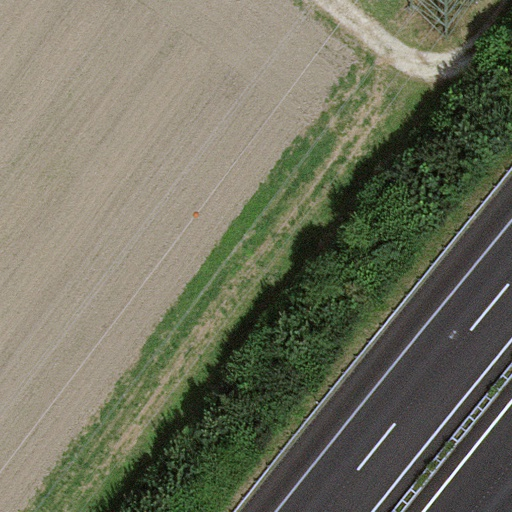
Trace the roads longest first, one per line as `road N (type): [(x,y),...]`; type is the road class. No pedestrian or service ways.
road 1 (motorway): [(511,281),(325,511)]
road 2 (track): [(327,0),(401,55),(443,65),(486,41),(511,8)]
